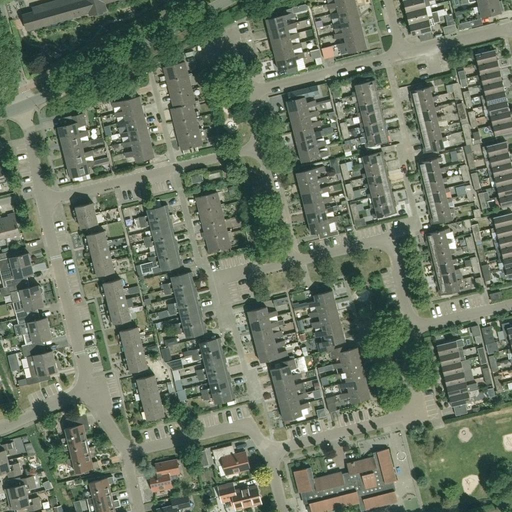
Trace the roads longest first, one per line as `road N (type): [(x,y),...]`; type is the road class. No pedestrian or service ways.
road 1 (tertiary): [(229,0),(24,105)]
road 2 (residential): [(266,452),(398,415),(414,328)]
road 3 (residential): [(381,239),(415,217),(386,59)]
road 4 (residential): [(90,389),(42,201)]
road 5 (residential): [(125,453),(246,424),(266,452)]
road 6 (residential): [(247,93),(386,59)]
road 7 (residential): [(42,201),(175,169)]
road 8 (residential): [(253,405),(218,275)]
road 9 (residential): [(290,263),(259,147)]
road 10 (residential): [(218,275),(196,260),(175,169)]
